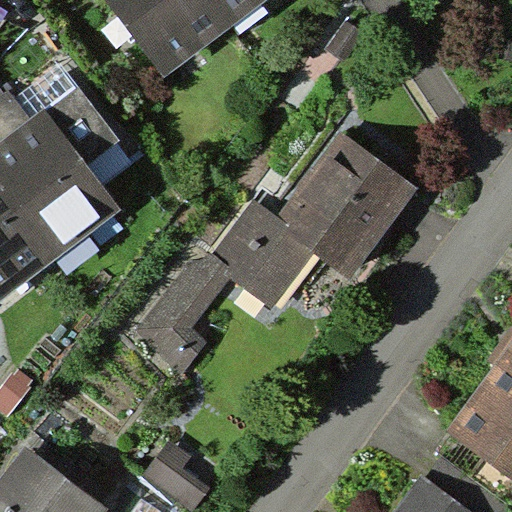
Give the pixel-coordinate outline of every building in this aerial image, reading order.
[(94,0),(151,81),(267,0),(94,0)] [(0,296),(114,215),(42,114),(0,143),(0,296)] [(343,286),(414,195),(344,141),(276,230),(256,215),(149,354),(179,377),(244,292),(283,322),(323,270),(343,286)] [(511,477),(511,341),(447,430),(511,477)] [(0,511),(99,511),(19,455),(0,481),(0,511)] [(469,511),(419,476),(393,511),(469,511)]
